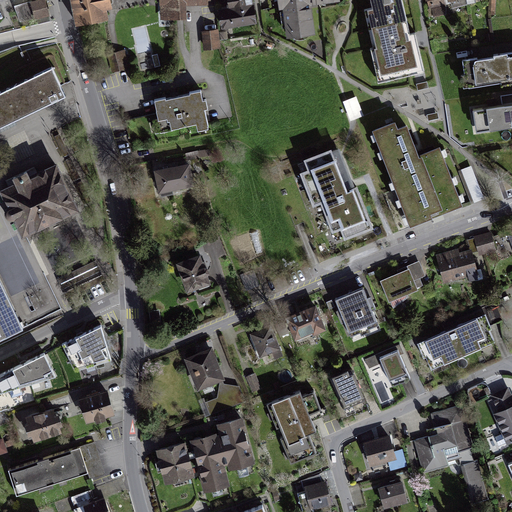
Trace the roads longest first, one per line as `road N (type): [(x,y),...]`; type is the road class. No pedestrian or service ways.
road 1 (residential): [(511,209),(133,361)]
road 2 (residential): [(64,0),(121,207),(131,290)]
road 3 (residential): [(349,511),(333,449),(342,435),(511,364)]
road 4 (residential): [(133,361),(130,450),(143,511)]
road 5 (residential): [(0,355),(131,290)]
